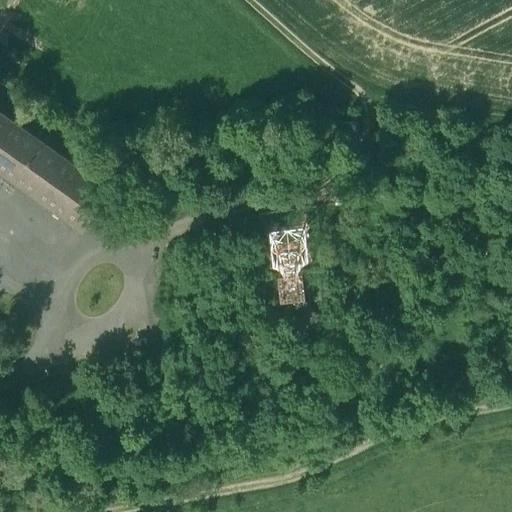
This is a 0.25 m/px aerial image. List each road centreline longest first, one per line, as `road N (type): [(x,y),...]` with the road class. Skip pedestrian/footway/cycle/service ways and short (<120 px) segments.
road 1 (track): [(127,511),(316,475),(402,428),(511,407)]
road 2 (track): [(511,119),(359,95),(253,0)]
